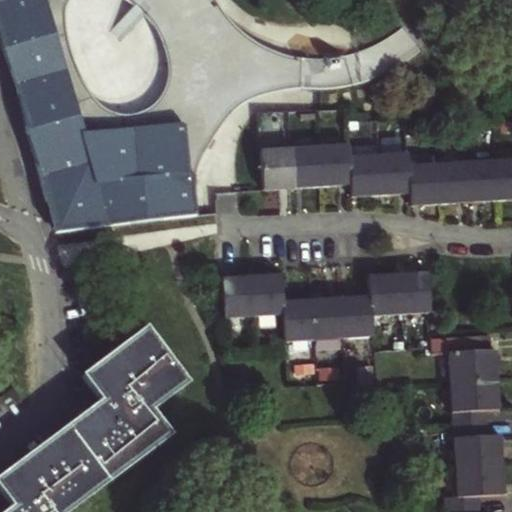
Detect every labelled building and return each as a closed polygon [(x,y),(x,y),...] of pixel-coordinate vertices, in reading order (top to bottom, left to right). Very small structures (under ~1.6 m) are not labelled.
[(0,0),(0,44),(14,87),(28,144),(54,234),(195,216),(191,186),(192,175),(192,168),(217,120),(230,89),(231,62),(227,37),(219,16),(208,0),(0,0)] [(300,88),(300,61),(282,57),(267,51),(253,43),(239,33),(228,23),(222,14),(215,5),(211,0),(208,0),(219,16),(227,37),(231,62),(230,89),(217,120),(192,168),(192,175),(195,174),(196,167),(216,131),(224,121),(236,109),(249,100),(261,95),(283,91),(300,88)] [(320,61),(300,61),(300,88),(320,88),(320,61)] [(344,162),(343,146),(313,148),(316,187),(331,186),(346,185),(344,162)] [(306,188),(316,187),(313,148),(284,149),(286,189),(306,188)] [(273,190),(286,189),(284,149),(257,151),(258,178),(259,191),(273,190)] [(403,167),(402,158),(373,160),(375,199),(394,198),(405,197),(403,167)] [(375,199),(373,160),(344,162),(346,185),(347,201),(369,199),(375,199)] [(511,201),(511,160),(492,162),(495,202),(511,201)] [(479,203),(495,202),(492,162),(462,164),(465,204),(479,203)] [(465,204),(462,164),(433,166),(435,206),(450,205),(465,204)] [(426,207),(435,206),(433,166),(403,167),(405,197),(406,208),(426,207)] [(426,316),(425,277),(410,278),(396,278),(398,318),(426,316)] [(279,278),(276,278),(262,278),(247,279),(248,318),(281,317),(280,304),(279,278)] [(367,320),(398,318),(396,278),(384,279),(365,280),(366,299),(367,320)] [(248,318),(247,279),(236,279),(219,280),(221,319),(248,318)] [(337,340),(367,338),(367,320),(366,299),(351,300),(336,301),(337,340)] [(337,340),(336,301),(320,302),(306,302),(307,342),(337,340)] [(280,304),(281,317),(282,344),(307,342),(306,302),(298,303),(280,304)] [(66,511),(170,436),(149,408),(185,382),(146,328),(84,374),(102,400),(79,417),(0,475),(0,484),(15,505),(4,511),(66,511)] [(492,364),(491,353),(445,357),(446,386),(493,383),(492,364)] [(493,383),(446,386),(449,429),(485,426),(484,414),(496,413),(494,395),(493,383)] [(485,426),(449,429),(452,471),(499,466),(498,446),(497,438),(486,439),(485,426)] [(454,500),(441,501),(442,511),(467,511),(478,511),(477,500),(501,498),(500,479),(499,466),(452,471),(454,500)]
